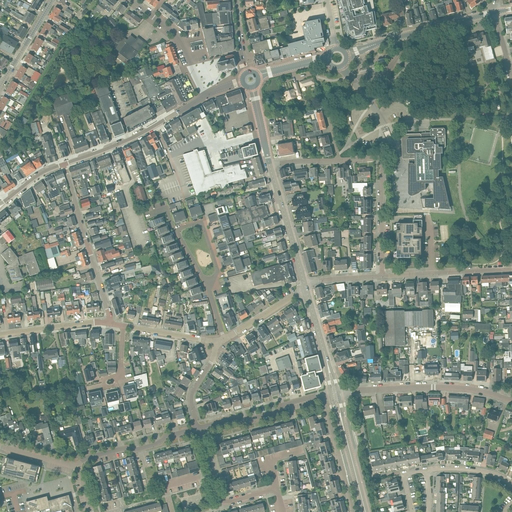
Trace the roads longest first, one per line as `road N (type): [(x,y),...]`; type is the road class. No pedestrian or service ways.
road 1 (residential): [(63,164),(112,323)]
road 2 (unclassified): [(511,400),(468,388),(351,392)]
road 3 (tertiary): [(205,95),(123,142),(63,164)]
road 4 (tertiary): [(346,53),(495,12)]
road 5 (residential): [(276,488),(216,497),(197,428)]
road 6 (residential): [(197,428),(325,398)]
road 7 (tertiary): [(304,284),(268,164)]
road 8 (residential): [(205,95),(179,37),(131,0)]
